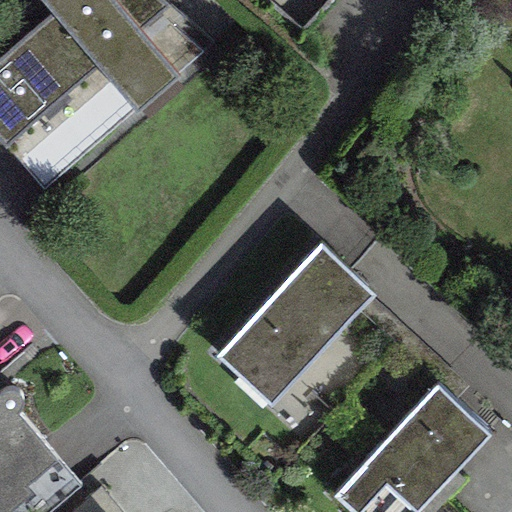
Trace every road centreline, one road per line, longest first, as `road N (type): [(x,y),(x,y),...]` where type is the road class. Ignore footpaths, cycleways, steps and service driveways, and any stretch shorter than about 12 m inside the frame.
road 1 (residential): [(123,357),(356,77),(398,0)]
road 2 (residential): [(257,511),(123,357)]
road 3 (residential): [(123,357),(0,215)]
